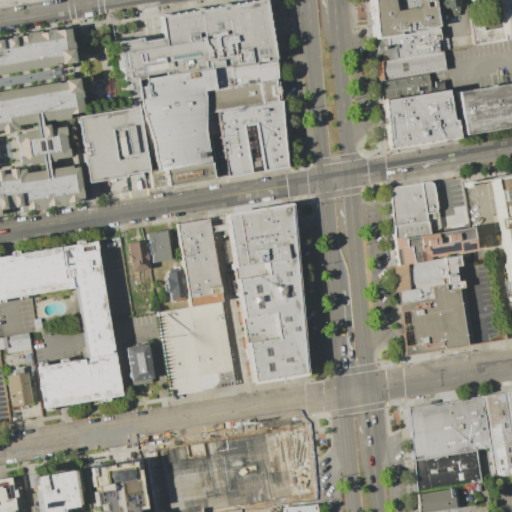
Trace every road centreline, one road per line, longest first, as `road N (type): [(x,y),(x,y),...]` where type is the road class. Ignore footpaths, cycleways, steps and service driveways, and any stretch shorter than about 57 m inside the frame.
road 1 (residential): [(0,449),(343,393)]
road 2 (residential): [(0,231),(323,179)]
road 3 (secondary): [(307,0),(323,179)]
road 4 (secondary): [(349,174),(336,20)]
road 5 (secondary): [(367,389),(353,236)]
road 6 (secondary): [(367,389),(511,365)]
